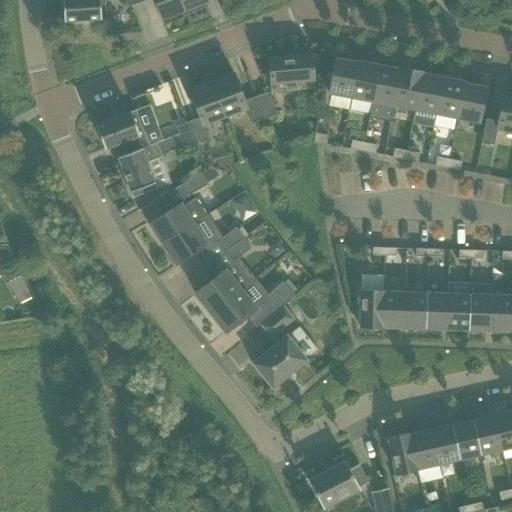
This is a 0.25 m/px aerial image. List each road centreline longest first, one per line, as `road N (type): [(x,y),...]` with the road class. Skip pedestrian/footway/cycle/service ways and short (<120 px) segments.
road 1 (residential): [(48,108),(93,210),(155,304),(272,451),(372,402),(511,374)]
road 2 (residential): [(48,108),(313,9)]
road 3 (residential): [(313,9),(511,51)]
